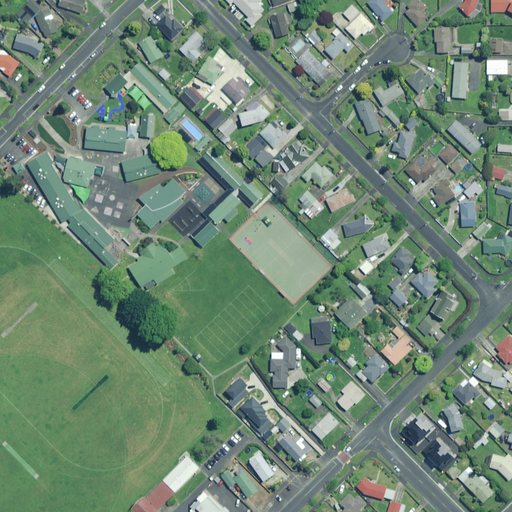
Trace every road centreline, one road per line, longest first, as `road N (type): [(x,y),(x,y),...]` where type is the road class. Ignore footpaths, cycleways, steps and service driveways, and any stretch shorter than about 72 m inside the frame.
road 1 (residential): [(497,304),(315,116)]
road 2 (residential): [(0,138),(136,0)]
road 3 (residential): [(370,430),(497,304)]
road 4 (residential): [(315,116),(199,0)]
